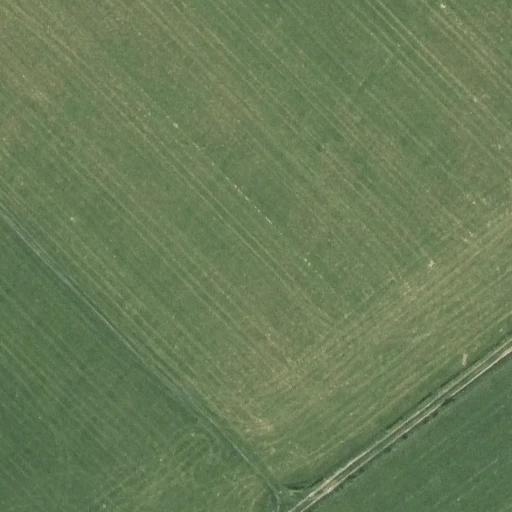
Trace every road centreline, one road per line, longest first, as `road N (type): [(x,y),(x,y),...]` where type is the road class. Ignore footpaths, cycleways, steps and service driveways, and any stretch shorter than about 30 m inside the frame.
road 1 (track): [(289,511),(0,211)]
road 2 (track): [(511,344),(296,511)]
